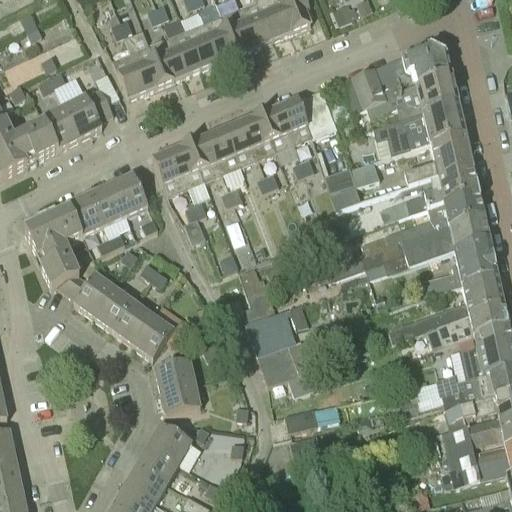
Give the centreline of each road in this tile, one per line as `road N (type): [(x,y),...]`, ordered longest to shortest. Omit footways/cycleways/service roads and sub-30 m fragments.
road 1 (residential): [(0,217),(459,12)]
road 2 (residential): [(99,511),(149,427),(139,372),(57,318),(19,312)]
road 3 (unclassified): [(511,246),(459,12)]
road 4 (residential): [(61,511),(55,481),(24,428),(8,361),(19,312)]
